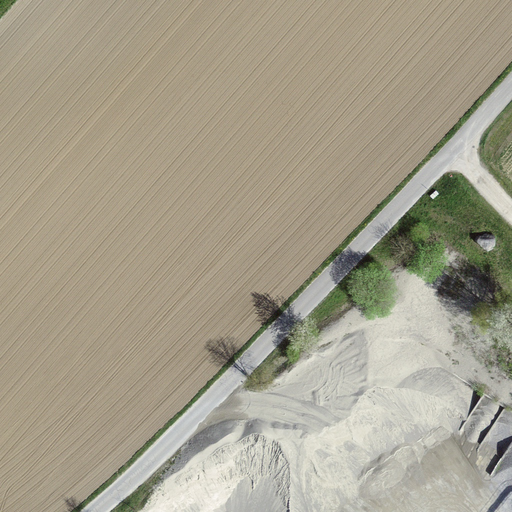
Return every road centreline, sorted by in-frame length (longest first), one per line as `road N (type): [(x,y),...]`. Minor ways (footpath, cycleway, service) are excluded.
road 1 (unclassified): [(330,270),(206,409),(77,511)]
road 2 (residential): [(511,84),(330,270)]
